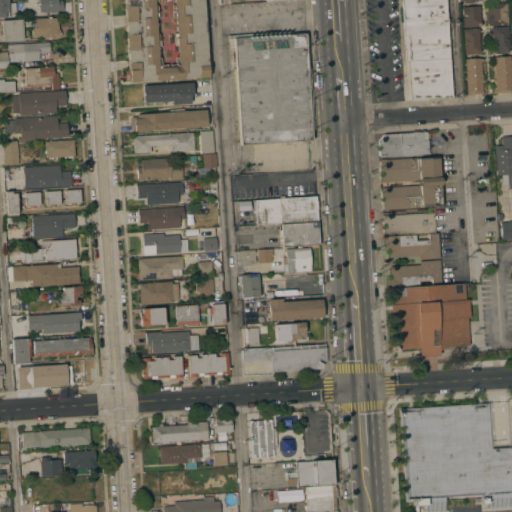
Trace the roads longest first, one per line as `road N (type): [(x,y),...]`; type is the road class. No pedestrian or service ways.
road 1 (tertiary): [(117,402),(90,0)]
road 2 (tertiary): [(359,387),(0,409)]
road 3 (secondary): [(355,297),(343,122)]
road 4 (residential): [(343,122),(511,109)]
road 5 (residential): [(359,387),(511,377)]
